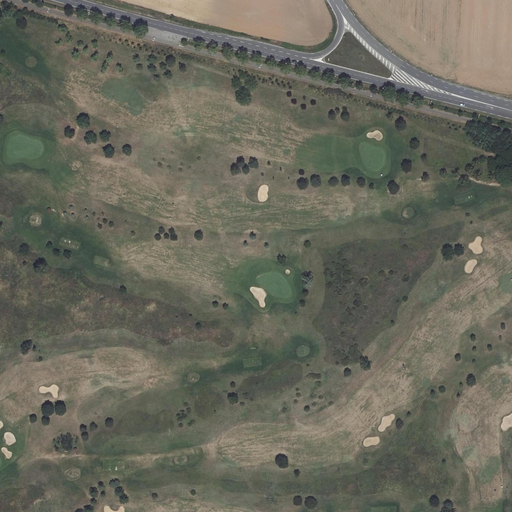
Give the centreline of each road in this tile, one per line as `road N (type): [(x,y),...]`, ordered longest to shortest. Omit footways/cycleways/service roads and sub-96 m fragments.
road 1 (secondary): [(65,0),(291,60)]
road 2 (secondary): [(291,60),(502,109)]
road 3 (secondary): [(502,109),(399,64),(335,0)]
